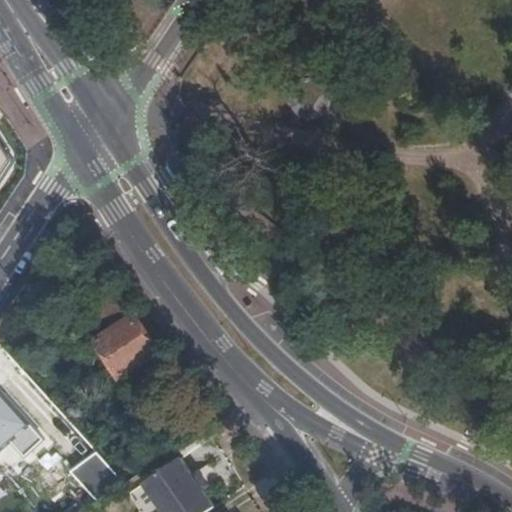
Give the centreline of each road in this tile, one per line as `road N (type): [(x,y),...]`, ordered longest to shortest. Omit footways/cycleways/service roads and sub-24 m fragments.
road 1 (primary): [(403,458),(376,429),(307,388),(217,286),(104,118)]
road 2 (primary): [(79,154),(338,511)]
road 3 (primary): [(0,27),(79,154)]
road 4 (residential): [(104,118),(184,0)]
road 5 (residential): [(0,271),(79,154)]
road 6 (primary): [(104,118),(27,0)]
road 7 (primary): [(510,511),(403,458)]
